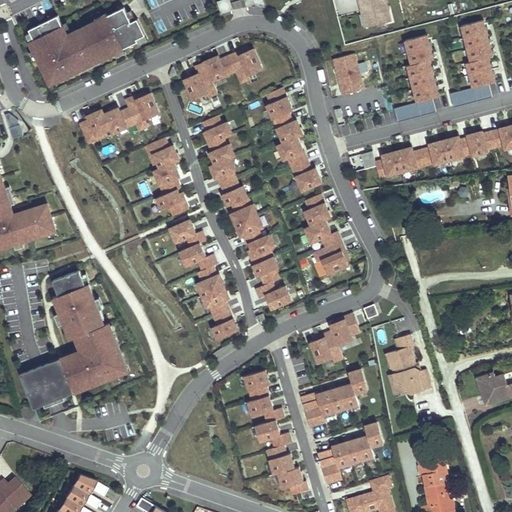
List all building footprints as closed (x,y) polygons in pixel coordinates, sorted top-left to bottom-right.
[(233,10),(230,0),(221,0),(217,1),(221,14),(233,10)] [(358,0),(362,12),(368,10),(365,0),(358,0)] [(365,0),(368,10),(362,12),(366,27),(385,22),(382,7),(388,6),(386,0),(365,0)] [(391,21),(388,6),(382,7),(385,22),(391,21)] [(35,40),(31,42),(50,82),(59,77),(60,79),(80,69),(79,67),(99,58),(100,60),(115,52),(124,48),(139,41),(138,39),(146,34),(139,18),(137,19),(132,21),(127,12),(125,7),(108,15),(109,17),(99,22),(100,26),(85,33),(78,36),(71,40),(67,32),(59,15),(30,29),(32,32),(35,40)] [(137,19),(132,9),(127,12),(132,21),(137,19)] [(412,12),(405,13),(408,25),(415,23),(412,12)] [(99,22),(109,17),(108,15),(107,13),(96,18),(99,22)] [(450,93),(454,107),(493,97),(489,83),(495,81),(489,57),(493,56),(484,20),(463,25),(472,61),(467,62),(473,87),(450,93)] [(72,30),(67,22),(63,24),(67,32),(72,30)] [(85,33),(82,28),(75,31),(78,36),(85,33)] [(35,40),(32,32),(27,34),(31,42),(35,40)] [(140,43),(148,39),(146,34),(138,39),(139,41),(140,43)] [(394,108),(398,122),(436,112),(433,98),(439,96),(430,60),(434,59),(427,34),(406,40),(412,64),(408,65),(418,102),(394,108)] [(126,53),(124,48),(115,52),(118,57),(126,53)] [(263,68),(254,48),(250,50),(240,54),(239,51),(230,55),(237,71),(242,83),(251,79),(249,74),(263,68)] [(364,89),(355,53),(334,59),(343,95),(364,89)] [(219,55),(204,61),(206,66),(213,81),(237,71),(230,55),(221,59),(219,55)] [(80,69),(82,72),(101,62),(100,60),(99,58),(79,67),(80,69)] [(206,66),(204,61),(195,65),(197,70),(206,66)] [(213,81),(206,66),(197,70),(199,73),(185,79),(193,99),(207,93),(209,98),(218,94),(213,81)] [(61,82),(60,79),(59,77),(50,82),(52,86),(61,82)] [(283,87),(267,94),(271,103),(267,105),(273,119),(293,110),(283,87)] [(128,103),(147,94),(146,91),(126,99),(128,103)] [(160,113),(151,93),(147,94),(128,103),(130,107),(137,123),(140,130),(149,126),(146,119),(160,113)] [(137,123),(130,107),(121,111),(119,107),(104,113),(111,129),(113,133),(137,123)] [(104,113),(103,109),(88,115),(90,119),(81,123),(88,139),(106,131),(111,129),(104,113)] [(341,109),(335,110),(337,118),(343,116),(341,109)] [(289,112),(273,119),(284,143),(298,137),(303,134),(297,120),(293,121),(289,112)] [(219,115),(203,121),(207,132),(212,143),(224,137),(233,134),(228,122),(223,124),(219,115)] [(30,133),(25,123),(19,120),(20,124),(24,135),(30,133)] [(10,127),(13,138),(24,135),(20,124),(10,127)] [(506,149),(511,147),(511,124),(500,128),(500,129),(491,131),(496,150),(505,147),(506,149)] [(89,142),(108,134),(106,131),(88,139),(89,142)] [(496,150),(491,131),(484,133),(483,131),(468,135),(468,137),(469,137),(473,153),(473,154),(473,156),(496,150)] [(212,143),(207,132),(204,133),(209,144),(212,143)] [(468,137),(460,139),(459,135),(445,139),(450,160),(473,154),(473,153),(469,137),(468,137)] [(180,159),(174,145),(170,146),(166,137),(150,144),(158,163),(161,168),(175,162),(180,159)] [(236,156),(231,144),(228,145),(224,137),(212,143),(209,144),(212,152),(210,153),(215,165),(232,158),(236,156)] [(308,160),(298,137),(284,143),(278,145),(284,160),(288,158),(292,167),(308,160)] [(450,160),(445,139),(430,143),(431,147),(422,149),(426,165),(435,163),(435,164),(450,160)] [(158,163),(150,144),(147,146),(155,165),(158,163)] [(422,149),(414,151),(413,146),(398,150),(403,171),(426,165),(422,149)] [(403,171),(398,150),(383,154),(384,159),(376,161),(377,165),(380,177),(403,171)] [(361,154),(365,168),(377,165),(376,161),(373,151),(361,154)] [(236,169),(232,158),(215,165),(211,166),(216,178),(218,177),(222,185),(237,179),(233,170),(236,169)] [(322,182),(316,167),(312,169),(308,160),(292,167),(302,191),(322,182)] [(161,168),(155,170),(165,194),(178,188),(181,187),(177,178),(181,176),(175,162),(161,168)] [(0,249),(15,244),(24,241),(57,231),(52,215),(45,217),(42,205),(14,214),(5,187),(0,170),(0,249)] [(249,197),(244,185),(241,187),(237,179),(222,185),(226,193),(223,194),(228,206),(233,204),(249,197)] [(16,203),(10,186),(5,187),(11,205),(16,203)] [(180,193),(178,188),(165,194),(157,197),(163,209),(170,206),(174,215),(190,209),(185,199),(183,200),(180,193)] [(331,217),(321,193),(306,200),(310,209),(305,211),(312,226),(326,219),(331,217)] [(259,216),(254,204),(252,205),(249,197),(233,204),(236,212),(234,213),(239,224),(257,217),(259,216)] [(52,215),(48,203),(42,205),(45,217),(52,215)] [(263,238),(259,229),(262,228),(257,217),(239,224),(237,225),(242,236),(244,235),(248,244),(250,243),(263,238)] [(190,219),(171,228),(177,242),(188,237),(192,247),(201,243),(207,240),(203,230),(197,233),(190,219)] [(312,226),(306,228),(312,243),(323,238),(327,247),(342,241),(337,231),(332,233),(326,219),(312,226)] [(274,255),(271,248),(275,246),(270,234),(263,238),(250,243),(253,248),(259,262),(274,255)] [(26,246),(24,241),(15,244),(16,249),(26,246)] [(347,262),(343,251),(346,250),(342,241),(327,247),(314,253),(318,262),(323,260),(329,274),(349,265),(347,262)] [(218,263),(214,253),(207,256),(201,243),(192,247),(181,251),(187,266),(199,261),(203,270),(214,265),(218,263)] [(259,262),(253,248),(249,249),(255,264),(259,262)] [(276,269),(279,268),(274,255),(259,262),(255,264),(253,265),(258,276),(261,275),(265,285),(273,281),(280,278),(276,269)] [(203,270),(199,272),(203,281),(200,282),(205,294),(223,286),(225,285),(220,273),(218,274),(214,265),(203,270)] [(82,353),(22,377),(25,384),(30,382),(33,390),(29,392),(35,408),(45,404),(44,402),(64,394),(65,396),(90,386),(89,382),(97,379),(99,383),(120,374),(118,369),(127,365),(115,335),(112,336),(107,324),(102,326),(100,321),(96,311),(100,310),(95,299),(89,284),(86,285),(82,275),(80,269),(53,280),(60,295),(55,297),(65,323),(70,321),(76,337),(81,335),(85,346),(80,348),(82,353)] [(91,283),(87,273),(82,275),(86,285),(89,284),(91,283)] [(292,300),(286,286),(276,290),(273,281),(265,285),(256,288),(260,298),(266,295),(272,309),(292,300)] [(229,309),(225,299),(228,298),(223,286),(205,294),(202,295),(208,307),(210,306),(214,315),(229,309)] [(104,308),(100,297),(95,299),(100,310),(101,309),(104,308)] [(379,314),(375,304),(365,308),(369,318),(379,314)] [(105,319),(101,309),(100,310),(96,311),(100,321),(105,319)] [(238,330),(229,309),(214,315),(218,324),(213,327),(218,339),(238,330)] [(334,323),(355,315),(354,312),(333,320),(334,323)] [(352,335),(361,332),(355,315),(334,323),(331,325),(333,330),(339,345),(353,339),(352,335)] [(115,335),(110,323),(107,324),(112,336),(115,335)] [(339,345),(333,330),(324,334),(325,337),(315,341),(311,342),(318,363),(333,357),(334,362),(344,358),(339,345)] [(387,352),(391,367),(395,369),(397,368),(398,371),(393,373),(396,383),(401,382),(405,384),(406,390),(407,391),(412,393),(431,388),(425,369),(420,370),(414,367),(413,363),(416,363),(410,346),(414,345),(410,334),(396,338),(399,349),(387,352)] [(85,346),(81,335),(76,337),(80,348),(85,346)] [(305,357),(293,359),(299,386),(310,384),(305,357)] [(129,371),(127,365),(118,369),(120,374),(129,371)] [(359,404),(356,394),(368,390),(362,368),(349,372),(352,383),(317,393),(317,392),(302,396),(311,426),(326,422),(324,415),(359,404)] [(270,384),(266,370),(245,376),(252,400),(269,395),(267,386),(270,384)] [(487,404),(511,395),(511,382),(508,384),(505,374),(496,377),(494,372),(478,378),(487,404)] [(396,383),(393,373),(389,374),(395,394),(407,391),(406,390),(405,384),(401,382),(396,383)] [(99,383),(97,379),(89,382),(90,386),(91,387),(99,384),(99,383)] [(64,394),(44,402),(45,404),(46,407),(66,399),(64,394)] [(274,410),(269,395),(252,400),(249,401),(253,416),(265,413),(268,422),(276,420),(285,417),(282,407),(274,410)] [(292,442),(289,432),(281,434),(276,420),(268,422),(256,426),(260,441),(272,438),(275,447),(284,445),(292,442)] [(339,467),(375,456),(372,447),(384,443),(378,422),(365,425),(368,435),(332,446),(333,448),(319,452),(328,483),(343,479),(339,467)] [(295,468),(291,453),(287,454),(284,445),(275,447),(267,450),(274,474),(279,473),(295,468)] [(430,453),(432,462),(444,460),(442,451),(430,453)] [(422,505),(423,511),(447,511),(452,511),(449,499),(446,482),(449,481),(445,460),(444,460),(432,462),(427,463),(429,473),(424,474),(430,504),(422,505)] [(304,481),(299,467),(295,468),(279,473),(283,488),(290,486),(293,494),(309,490),(306,481),(304,481)] [(108,487),(96,480),(97,479),(79,472),(73,483),(89,493),(92,488),(103,495),(108,487)] [(383,511),(394,509),(388,488),(392,487),(389,475),(371,480),(374,491),(347,499),(351,511),(366,511),(379,508),(380,511),(383,511)] [(0,511),(10,503),(13,506),(15,508),(31,493),(15,477),(8,483),(4,478),(0,481),(0,511)] [(89,493),(73,483),(66,495),(82,505),(84,501),(96,508),(101,500),(89,493)] [(92,511),(82,505),(66,495),(58,508),(65,511),(92,511)] [(167,511),(142,497),(137,505),(149,511),(167,511)] [(5,511),(13,506),(10,503),(0,511),(5,511)]
